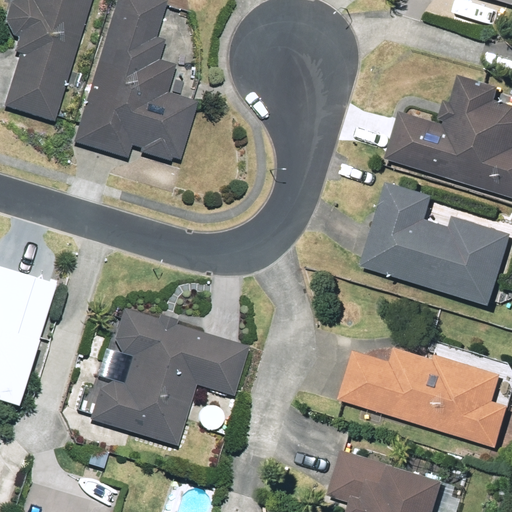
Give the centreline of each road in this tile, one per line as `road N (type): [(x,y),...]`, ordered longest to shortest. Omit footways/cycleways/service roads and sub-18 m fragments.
road 1 (residential): [(0,193),(183,250),(250,247),(287,207),(307,137),(293,62)]
road 2 (unknown): [(266,230),(287,299),(286,336),(238,511)]
